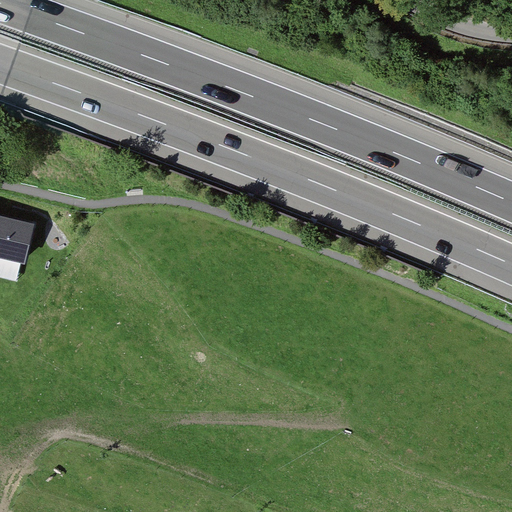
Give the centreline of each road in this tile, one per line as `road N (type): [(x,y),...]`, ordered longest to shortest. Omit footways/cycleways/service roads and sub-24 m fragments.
road 1 (motorway): [(0,65),(511,266)]
road 2 (motorway): [(511,201),(0,3)]
